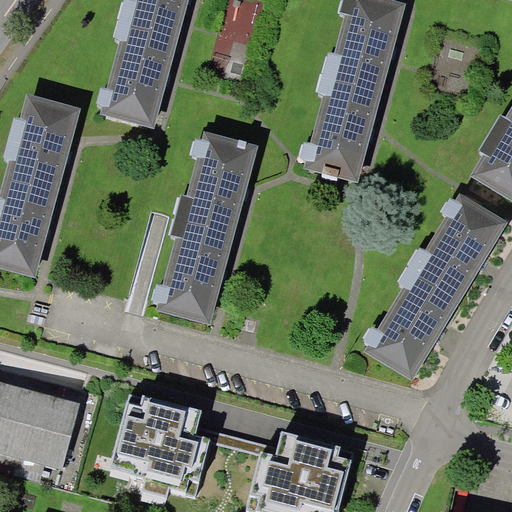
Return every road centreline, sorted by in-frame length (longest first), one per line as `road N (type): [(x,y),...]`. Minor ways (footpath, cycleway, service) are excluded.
road 1 (residential): [(62,317),(382,401),(434,438)]
road 2 (residential): [(434,438),(511,307)]
